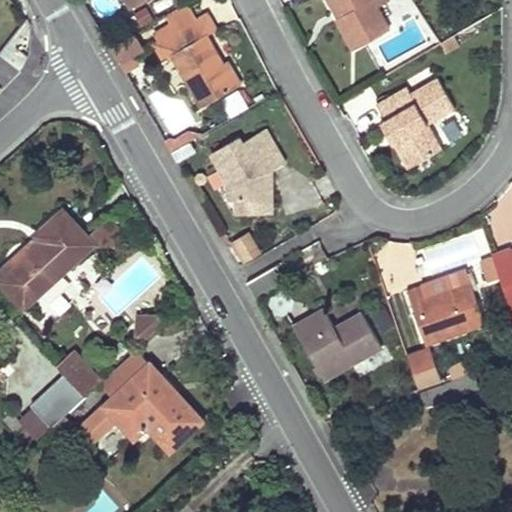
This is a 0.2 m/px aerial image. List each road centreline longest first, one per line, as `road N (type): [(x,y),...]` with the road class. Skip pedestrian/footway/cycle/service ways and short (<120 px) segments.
road 1 (tertiary): [(347,511),(84,54)]
road 2 (residential): [(511,133),(498,163),(417,217),(370,204),(254,0)]
